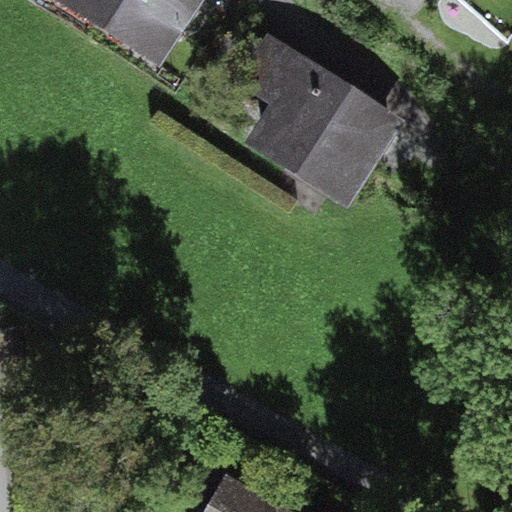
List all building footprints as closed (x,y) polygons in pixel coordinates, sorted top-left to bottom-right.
[(77,0),(158,52),(178,20),(189,26),(199,10),(189,4),(191,0),(77,0)] [(511,0),(457,0),(507,44),(511,38),(511,0)] [(291,63),(269,98),(285,108),(264,141),(344,192),(387,124),(291,63)] [(42,422),(30,452),(84,475),(96,443),(42,422)] [(275,511),(228,485),(213,511),(275,511)]
